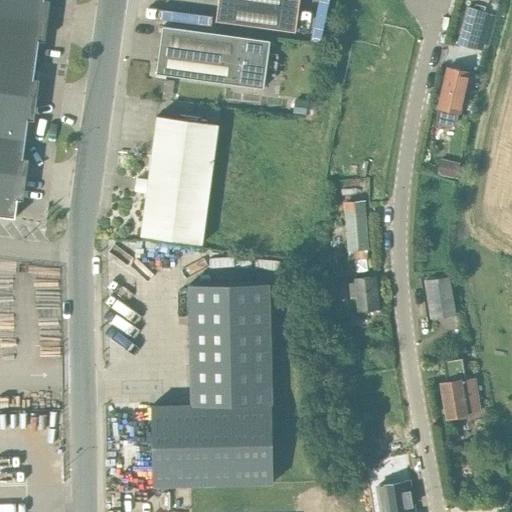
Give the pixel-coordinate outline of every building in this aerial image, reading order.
[(0,0),(0,14),(43,21),(46,0),(0,0)] [(217,0),(215,21),(295,32),(298,0),(217,0)] [(467,8),(457,44),(475,49),(485,13),(467,8)] [(0,14),(0,54),(38,60),(43,21),(0,14)] [(155,73),(263,88),(269,40),(162,25),(155,73)] [(0,54),(0,176),(21,179),(38,60),(0,54)] [(447,68),(437,107),(439,108),(437,120),(440,125),(450,127),(455,124),(458,111),(460,112),(469,73),(447,68)] [(294,96),(293,111),(306,112),(307,98),(294,96)] [(146,192),(140,236),(202,244),(218,124),(156,115),(148,179),(136,178),(135,191),(146,192)] [(249,125),(245,146),(297,156),(301,135),(249,125)] [(245,146),(241,166),(293,176),(297,156),(245,146)] [(456,178),(460,162),(440,157),(436,173),(456,178)] [(241,166),(238,186),(290,196),(293,176),(241,166)] [(0,176),(0,217),(16,220),(21,179),(0,176)] [(238,186),(234,206),(286,216),(290,196),(238,186)] [(345,204),(343,204),(344,211),(344,212),(346,243),(347,250),(349,260),(363,260),(369,259),(368,248),(365,204),(364,202),(356,203),(345,204)] [(234,206),(230,226),(282,235),(286,216),(234,206)] [(230,226),(226,246),(278,256),(282,235),(230,226)] [(375,276),(353,279),(353,282),(348,283),(350,298),(355,298),(356,311),(379,308),(375,276)] [(454,314),(449,278),(424,282),(430,318),(454,314)] [(270,404),(272,404),(269,283),(188,284),(190,404),(151,405),(152,486),(272,483),(270,404)] [(350,357),(337,358),(338,376),(351,373),(350,357)] [(467,414),(467,413),(481,411),(477,388),(469,389),(468,379),(465,380),(462,360),(444,363),(447,382),(439,383),(445,418),(467,414)] [(107,409),(108,486),(140,485),(139,409),(107,409)] [(408,481),(377,486),(381,511),(413,511),(409,481),(408,481)]
